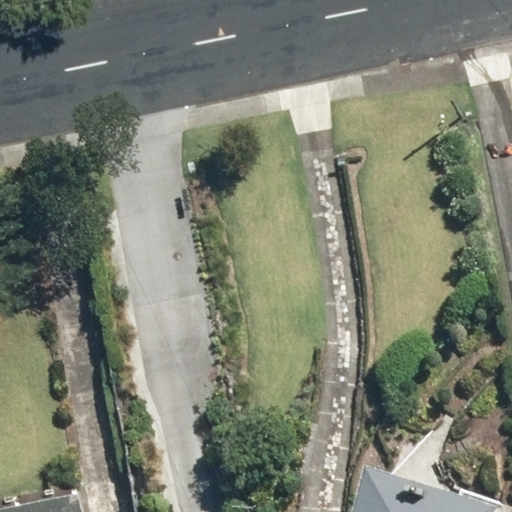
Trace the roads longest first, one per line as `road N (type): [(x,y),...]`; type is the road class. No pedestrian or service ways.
road 1 (residential): [(0,78),(392,0)]
road 2 (unknown): [(451,0),(511,293)]
